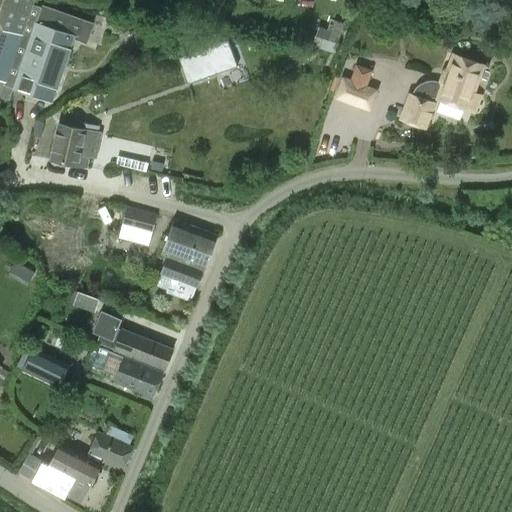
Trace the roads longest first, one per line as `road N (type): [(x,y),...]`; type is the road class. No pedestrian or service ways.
road 1 (unclassified): [(115,511),(239,225)]
road 2 (unclassified): [(239,225),(311,178),(358,171),(511,176)]
road 3 (unclassified): [(0,192),(44,183),(92,189),(239,225)]
